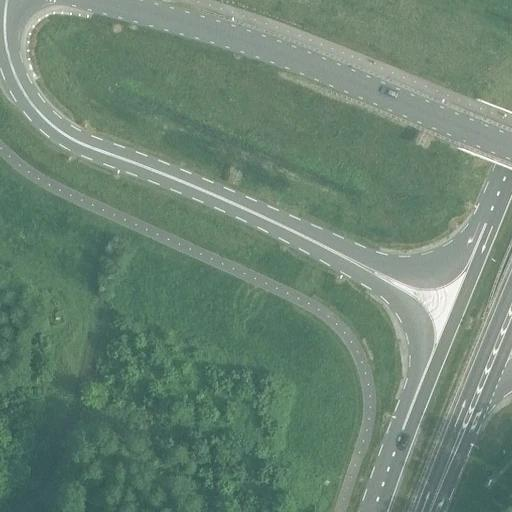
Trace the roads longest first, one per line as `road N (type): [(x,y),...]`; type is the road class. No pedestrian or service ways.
road 1 (primary): [(11,0),(10,62),(26,99),(56,131),(352,263)]
road 2 (unclassified): [(479,136),(287,56),(82,0)]
road 3 (primary): [(421,511),(511,285)]
road 4 (primary): [(438,355),(379,511)]
road 5 (primary): [(422,511),(487,391)]
road 6 (primary): [(352,263),(416,321),(438,355)]
road 7 (primary): [(477,262),(431,272),(352,263)]
